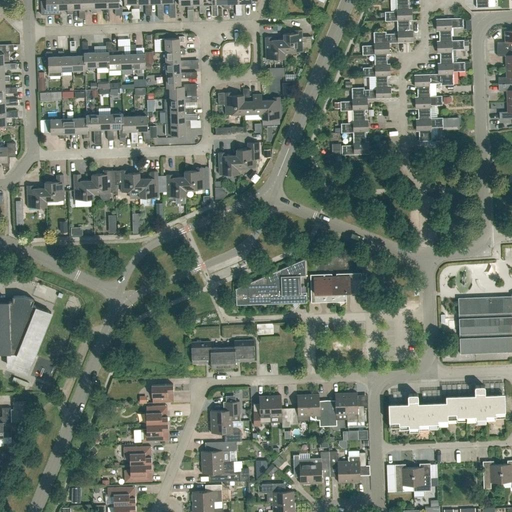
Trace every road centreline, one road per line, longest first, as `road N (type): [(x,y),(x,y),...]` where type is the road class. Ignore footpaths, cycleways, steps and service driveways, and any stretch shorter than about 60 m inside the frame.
road 1 (residential): [(160,499),(204,388),(216,381),(370,376),(379,383)]
road 2 (residential): [(423,253),(422,190),(405,169),(402,78),(424,41),(423,10),(451,0)]
road 3 (residential): [(33,155),(208,149),(206,79)]
road 4 (residential): [(484,233),(477,35),(483,22),(511,16)]
road 5 (tertiary): [(34,511),(114,314)]
road 6 (tertiary): [(275,179),(348,0)]
road 7 (tertiary): [(262,193),(145,249),(118,295)]
road 8 (tertiary): [(130,298),(235,250),(264,220),(273,197)]
road 9 (residential): [(204,26),(28,31)]
road 10 (residential): [(376,447),(511,441)]
road 11 (residential): [(0,244),(118,295)]
road 12 (residential): [(33,155),(28,31)]
